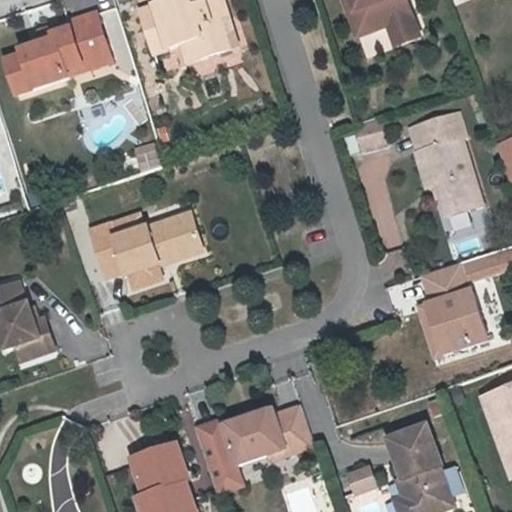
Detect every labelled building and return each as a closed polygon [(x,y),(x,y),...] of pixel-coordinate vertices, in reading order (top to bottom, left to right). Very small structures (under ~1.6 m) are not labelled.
[(196,41),(203,60),(235,49),(224,20),(231,18),(224,0),(216,0),(207,3),(195,8),(191,0),(176,0),(142,12),(156,55),(184,45),(196,41)] [(347,0),(353,16),(364,12),(372,34),(392,27),(395,36),(402,39),(415,34),(418,27),(408,0),(347,0)] [(17,54),(2,59),(16,99),(117,66),(98,9),(36,30),(40,42),(15,50),(17,54)] [(361,38),(372,34),(364,12),(353,16),(361,38)] [(241,48),(231,18),(224,20),(235,49),(241,48)] [(190,64),(203,60),(196,41),(184,45),(190,64)] [(182,54),(163,59),(166,71),(185,66),(182,54)] [(419,152),(430,187),(441,184),(452,216),(486,205),(465,138),(470,137),(462,112),(414,126),(422,151),(419,152)] [(380,120),(352,129),(360,155),(389,146),(380,120)] [(511,141),(501,146),(511,176),(511,141)] [(161,143),(139,147),(144,172),(166,168),(161,143)] [(140,214),(89,230),(106,281),(123,276),(125,282),(129,281),(134,294),(166,284),(161,270),(207,255),(192,210),(144,226),(140,214)] [(511,249),(487,257),(492,271),(511,264),(511,249)] [(468,279),(492,271),(487,257),(463,265),(468,279)] [(432,308),(448,357),(494,342),(478,294),(473,295),(468,279),(463,265),(428,275),(438,306),(432,308)] [(20,286),(13,289),(21,310),(28,308),(20,286)] [(0,316),(1,319),(0,319),(0,330),(9,354),(19,350),(24,365),(58,354),(52,337),(42,341),(37,325),(31,307),(28,308),(21,310),(13,289),(0,293),(0,316)] [(448,357),(432,308),(425,311),(441,359),(448,357)] [(47,322),(37,325),(42,341),(52,337),(47,322)] [(511,474),(511,391),(486,400),(511,474)] [(307,410),(288,416),(297,443),(289,446),(291,453),(293,458),(320,449),(307,410)] [(229,430),(242,470),(275,458),(291,453),(289,446),(297,443),(288,416),(280,419),(278,413),(229,430)] [(414,502),(410,504),(412,511),(449,511),(458,509),(446,474),(444,468),(446,468),(432,428),(392,441),(407,483),(414,502)] [(198,511),(194,499),(185,494),(182,485),(192,481),(180,445),(134,461),(147,496),(151,507),(143,509),(144,511),(198,511)] [(277,464),(293,458),(291,453),(275,458),(277,464)] [(358,497),(383,488),(375,465),(350,474),(358,497)] [(402,484),(410,504),(414,502),(407,483),(402,484)] [(140,499),(143,509),(151,507),(147,496),(140,499)]
